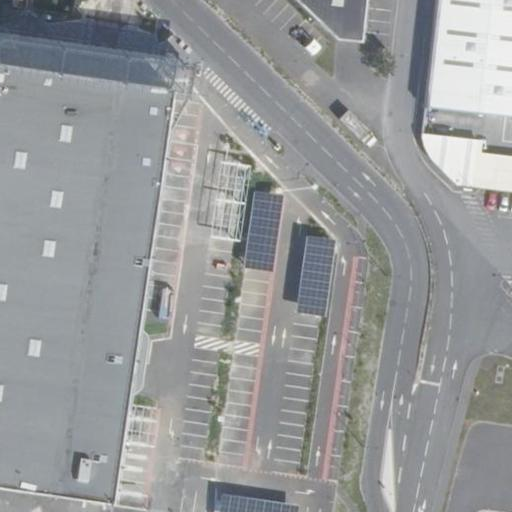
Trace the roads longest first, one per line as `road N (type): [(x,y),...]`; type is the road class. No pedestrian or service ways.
road 1 (unknown): [(254,492),(298,192),(340,243),(343,268),(314,482),(306,492),(273,495)]
road 2 (unknown): [(233,56),(210,106),(156,442),(162,467),(176,477),(254,492)]
